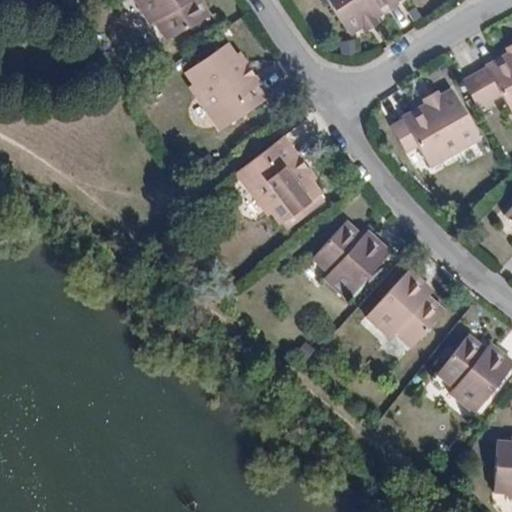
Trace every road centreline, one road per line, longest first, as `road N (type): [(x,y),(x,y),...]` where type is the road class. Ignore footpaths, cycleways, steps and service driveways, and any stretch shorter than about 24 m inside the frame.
road 1 (residential): [(511,300),(434,235),(331,104)]
road 2 (residential): [(511,1),(331,104)]
road 3 (residential): [(331,104),(260,0)]
